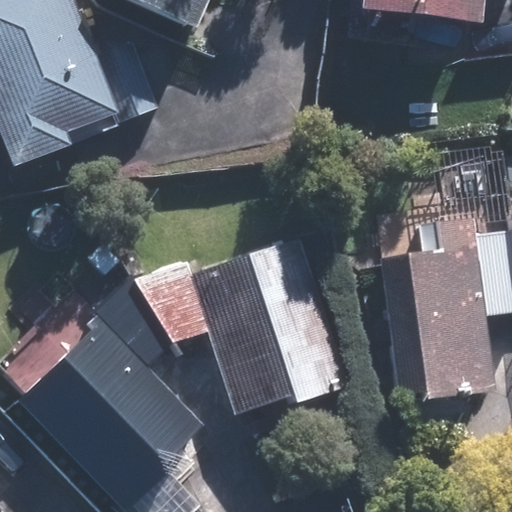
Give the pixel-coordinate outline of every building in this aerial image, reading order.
[(0,0),(0,120),(19,168),(77,145),(72,133),(117,116),(120,124),(160,108),(134,42),(100,56),(78,0),(0,0)] [(136,0),(204,28),(215,0),(136,0)] [(367,0),(366,12),(485,20),(486,0),(367,0)] [(90,218),(65,247),(110,285),(135,256),(90,218)] [(422,253),(384,258),(403,395),(423,392),(424,400),(462,395),(462,391),(472,390),(473,394),(499,390),(489,316),(511,312),(511,230),(477,235),(475,219),(418,227),(422,253)] [(99,329),(21,400),(129,511),(177,467),(174,463),(207,426),(150,367),(175,343),(213,332),(238,414),(301,395),(304,402),(348,388),(303,238),(255,255),(195,274),(190,261),(133,280),(91,321),(99,329)]
